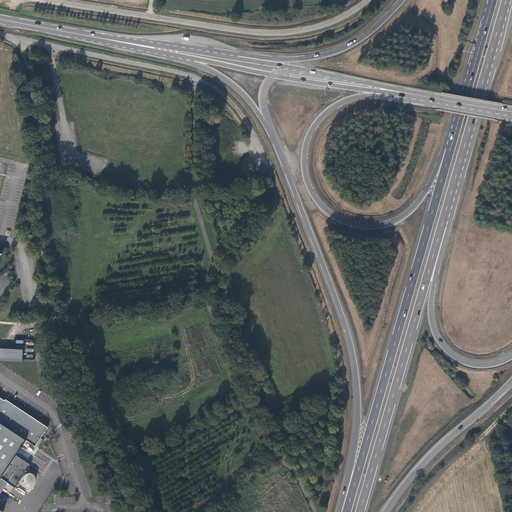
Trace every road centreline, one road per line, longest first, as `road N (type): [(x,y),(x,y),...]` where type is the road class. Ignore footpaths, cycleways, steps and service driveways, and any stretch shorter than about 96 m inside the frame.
road 1 (trunk): [(458,121),(346,511)]
road 2 (trunk): [(458,121),(411,209),(383,225),(344,221),(323,208),(306,181),(309,133),(344,100),(412,98)]
road 3 (trunk): [(275,142),(353,359),(356,445),(339,511)]
road 4 (trunk): [(359,511),(456,180)]
road 5 (unclassified): [(46,0),(274,33),(322,25),(366,0)]
road 6 (track): [(22,40),(39,143),(33,218),(52,295)]
road 7 (trunk): [(511,356),(488,365),(463,362),(434,329),(432,291),(456,180)]
road 8 (trunk): [(401,0),(336,51),(287,59),(212,53)]
road 9 (primary): [(511,109),(310,73)]
road 10 (trunk): [(456,180),(506,0)]
road 11 (trunk): [(384,511),(431,453),(511,380)]
road 12 (trunk): [(164,53),(236,87),(275,142)]
road 13 (primary): [(273,74),(412,98)]
road 14 (primary): [(212,53),(84,35)]
road 15 (trunk): [(492,0),(458,121)]
